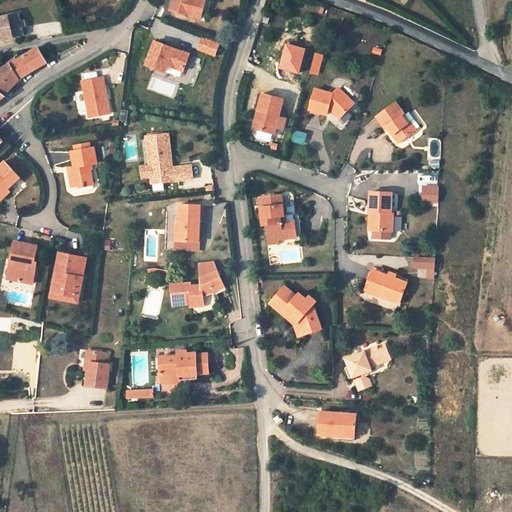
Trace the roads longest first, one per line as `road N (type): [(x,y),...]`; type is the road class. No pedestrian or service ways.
road 1 (unclassified): [(264,511),(264,417),(226,118),(255,0)]
road 2 (tertiary): [(339,0),(483,62)]
road 3 (unclassified): [(108,37),(0,110)]
